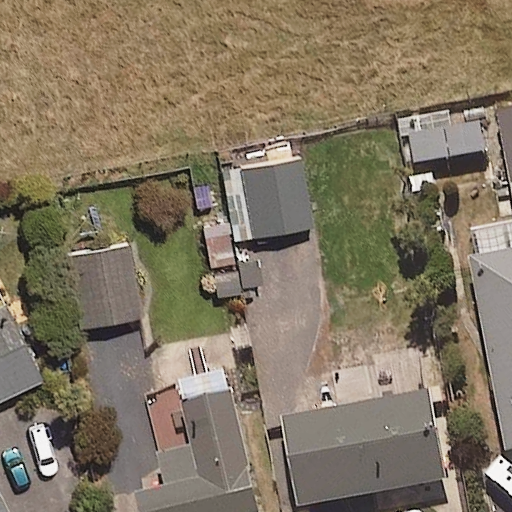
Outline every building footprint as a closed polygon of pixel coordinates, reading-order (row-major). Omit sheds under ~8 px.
[(241,240),(316,229),(306,159),(231,171),(241,240)] [(245,299),(243,292),(237,261),(229,219),(208,223),(223,303),(245,299)] [(88,328),(147,318),(135,246),(75,257),(88,328)] [(511,443),(511,263),(479,270),(511,443)] [(0,403),(45,382),(10,308),(0,313),(0,403)] [(148,511),(266,511),(234,379),(188,390),(204,456),(168,465),(175,491),(145,498),(148,511)] [(306,511),(330,511),(455,491),(440,402),(292,427),(306,511)] [(0,511),(11,511),(0,489),(0,511)]
